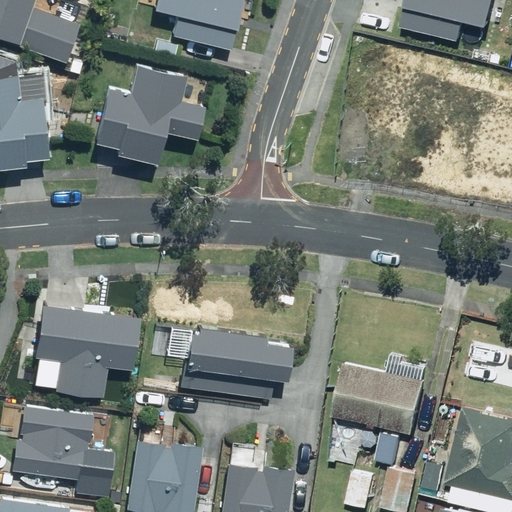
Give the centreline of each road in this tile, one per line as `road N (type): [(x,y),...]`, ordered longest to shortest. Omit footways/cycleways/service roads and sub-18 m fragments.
road 1 (residential): [(0,228),(260,222)]
road 2 (residential): [(260,222),(358,231),(511,266)]
road 3 (residential): [(316,0),(267,145),(260,222)]
